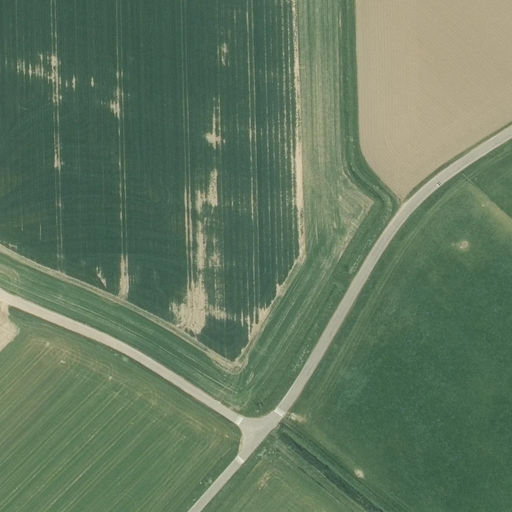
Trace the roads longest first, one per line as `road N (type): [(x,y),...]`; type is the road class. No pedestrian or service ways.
road 1 (unclassified): [(261,436),(415,201),(511,131)]
road 2 (unclassified): [(261,436),(145,360),(0,295)]
